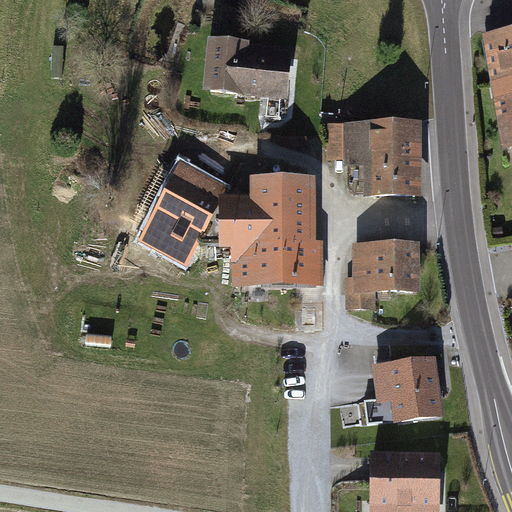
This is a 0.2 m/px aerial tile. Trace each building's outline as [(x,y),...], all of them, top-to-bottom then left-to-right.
[(511,33),(481,39),(501,147),(511,145),(511,33)] [(263,47),(211,42),(207,90),(287,98),(291,56),(263,53),(263,47)] [(422,125),(349,126),(350,185),(356,196),(423,194),(422,125)] [(174,170),(145,230),(194,254),(239,254),(239,280),(313,280),(313,182),(250,182),(250,192),(219,192),(174,170)] [(420,246),(358,247),(358,280),(349,280),(349,292),(420,291),(420,246)] [(434,358),(391,364),(400,424),(443,418),(434,358)] [(435,511),(436,456),(373,455),(371,511),(435,511)]
